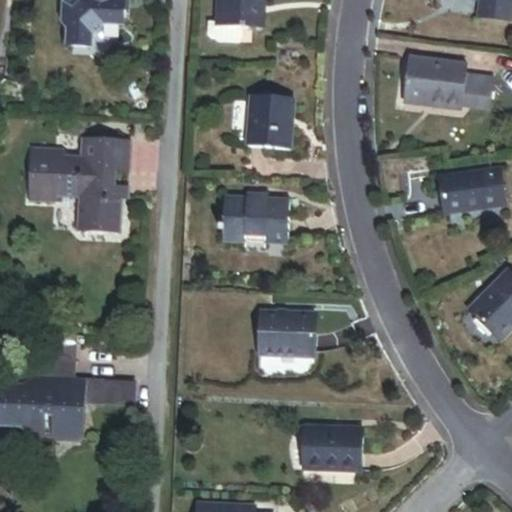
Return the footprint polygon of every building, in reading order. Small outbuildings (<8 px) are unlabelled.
[(64,0),(64,8),(69,13),(68,32),(95,34),(95,21),(107,10),(126,11),(126,0),(64,0)] [(238,25),(261,26),(262,0),(219,0),(218,21),(218,23),(238,25)] [(511,8),(511,0),(481,0),(480,16),(510,20),(511,8)] [(218,21),(203,20),(202,32),(204,35),(210,36),(212,39),(237,41),(238,25),(218,23),(218,21)] [(465,67),(467,51),(416,44),(414,60),(465,67)] [(490,110),(494,80),(463,76),(465,67),(414,60),(411,59),(405,104),(429,108),(429,102),(490,110)] [(210,67),(196,66),(196,77),(209,78),(210,67)] [(249,143),(290,147),(294,97),(253,93),(249,143)] [(118,184),(118,173),(119,158),(132,158),(132,127),(84,126),(84,141),(70,141),(64,134),(32,134),(32,187),(56,188),(56,182),(81,182),(81,218),(125,218),(126,184),(118,184)] [(131,174),(118,173),(118,184),(126,184),(131,184),(131,174)] [(447,217),(505,209),(501,174),(482,177),(482,180),(464,183),(463,179),(442,182),(447,217)] [(276,234),(297,235),(299,194),(276,193),(276,189),(257,188),(257,193),(236,192),(234,233),(255,234),(255,241),(275,242),(276,234)] [(501,339),(511,328),(511,273),(509,271),(471,309),(501,339)] [(271,353),(324,355),(325,311),(272,310),(271,353)] [(91,394),(64,393),(65,383),(67,344),(35,342),(34,369),(14,387),(0,386),(0,431),(11,432),(17,440),(17,444),(32,444),(35,441),(42,441),(44,445),(70,446),(75,442),(76,409),(90,410),(91,394)] [(124,411),(125,386),(65,383),(64,393),(91,394),(90,410),(124,411)] [(294,466),(365,469),(367,426),(296,423),(294,466)]
